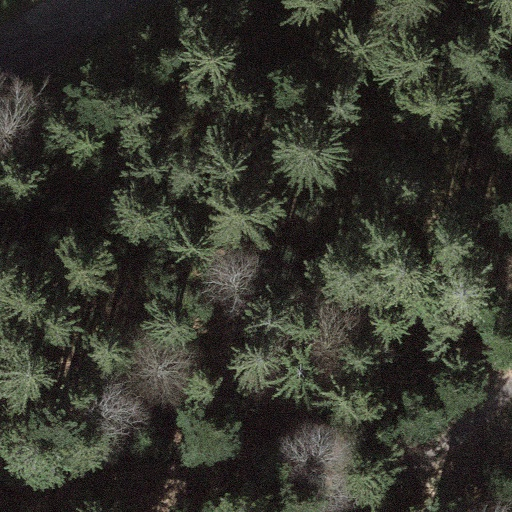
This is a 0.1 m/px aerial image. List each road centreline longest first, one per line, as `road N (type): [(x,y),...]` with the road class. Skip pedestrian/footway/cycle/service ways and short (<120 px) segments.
road 1 (track): [(304,511),(511,351)]
road 2 (unclassified): [(114,0),(0,56)]
